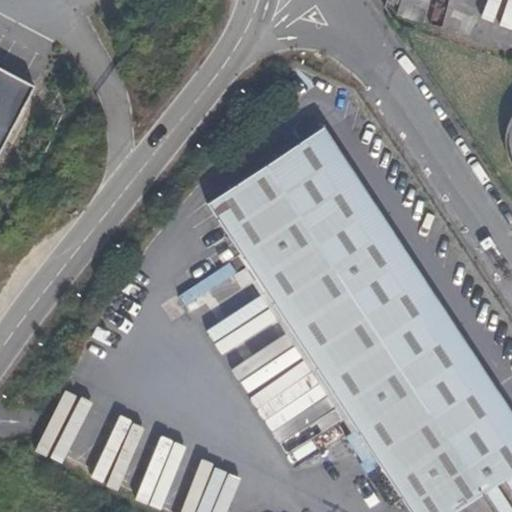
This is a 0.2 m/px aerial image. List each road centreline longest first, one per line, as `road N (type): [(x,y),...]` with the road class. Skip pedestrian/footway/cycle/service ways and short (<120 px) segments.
road 1 (tertiary): [(227,64),(0,350)]
road 2 (unclassified): [(374,53),(511,263)]
